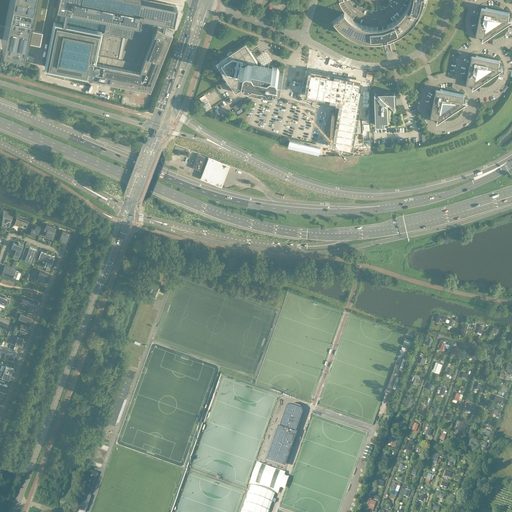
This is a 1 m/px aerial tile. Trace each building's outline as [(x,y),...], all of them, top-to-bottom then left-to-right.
[(0,0),(0,33),(3,34),(4,35),(4,36),(5,36),(6,36),(6,35),(7,35),(7,34),(18,37),(18,38),(19,38),(19,39),(20,38),(21,38),(21,37),(39,41),(47,0),(0,0)] [(55,8),(60,9),(116,20),(118,11),(156,19),(171,22),(174,5),(149,0),(57,0),(56,8),(55,8)] [(392,0),(391,2),(389,4),(387,6),(385,8),(382,9),(379,10),(376,10),(373,11),(370,10),(367,9),(364,8),(362,6),(360,5),(358,2),(356,0),(346,0),(345,0),(339,3),(341,8),(344,12),(331,22),(336,28),(342,33),(349,38),(356,41),(363,43),(371,44),(379,44),(384,43),(389,42),(394,40),(401,37),(408,33),(413,28),(418,22),(422,15),(426,8),(428,0),(427,0),(392,0)] [(481,6),(476,33),(476,34),(483,35),(482,40),(511,20),(511,19),(507,19),(509,12),(508,12),(481,6)] [(154,27),(156,19),(118,11),(116,20),(60,9),(57,20),(53,19),(54,20),(44,66),(87,75),(87,76),(89,67),(92,68),(90,76),(91,75),(128,83),(133,84),(148,87),(171,30),(155,24),(154,27)] [(228,55),(225,57),(222,72),(224,75),(227,79),(235,92),(254,80),(269,83),(270,82),(270,81),(274,82),(278,80),(282,81),(283,72),(279,72),(277,68),(272,68),(273,67),(273,66),(265,64),(265,63),(265,61),(262,60),(262,63),(261,63),(257,62),(248,48),(245,44),(232,52),(228,55)] [(10,48),(8,53),(33,61),(35,56),(10,48)] [(472,54),(466,81),(466,82),(473,83),(472,88),(503,68),(498,67),(499,60),(499,59),(499,60),(472,54)] [(308,94),(306,103),(333,115),(329,143),(357,148),(375,148),(371,85),(364,84),(361,103),(360,103),(362,90),(361,90),(362,83),(343,80),(314,75),(311,95),(308,94)] [(463,93),(440,89),(436,88),(430,115),(437,117),(436,122),(467,102),(462,101),(463,93)] [(395,108),(394,91),(378,92),(376,94),(374,92),(375,125),(385,124),(385,121),(388,121),(388,106),(389,106),(390,104),(395,108)] [(241,101),(234,106),(236,109),(243,105),(241,101)] [(210,159),(197,154),(192,168),(204,173),(210,159)] [(210,158),(210,159),(204,173),(204,174),(202,178),(223,186),(228,175),(231,166),(210,158)] [(1,208),(0,209),(0,214),(2,215),(2,218),(1,223),(1,226),(6,228),(7,226),(8,226),(10,223),(10,222),(12,216),(11,216),(12,212),(1,208)] [(25,228),(28,220),(17,216),(14,222),(14,223),(18,225),(19,221),(23,223),(21,226),(25,228)] [(54,232),(56,228),(46,224),(43,230),(46,231),(44,235),(46,236),(51,238),(52,238),(54,232)] [(39,230),(40,227),(35,225),(34,228),(32,227),(29,234),(34,236),(35,232),(38,233),(39,230)] [(61,232),(60,232),(60,237),(58,240),(63,241),(63,244),(67,244),(71,234),(70,234),(70,233),(62,230),(61,232)] [(17,259),(23,244),(18,242),(17,244),(13,242),(11,246),(16,248),(12,258),(17,259)] [(25,246),(22,254),(26,256),(24,260),(33,263),(37,253),(35,252),(36,249),(29,247),(25,246)] [(48,261),(45,267),(50,269),(54,259),(52,259),(53,255),(44,252),(41,251),(39,255),(38,258),(48,261)] [(18,271),(4,266),(1,273),(5,275),(5,276),(8,277),(8,276),(15,279),(18,271)] [(36,275),(35,278),(39,280),(39,281),(44,283),(44,281),(45,281),(48,276),(49,273),(39,270),(39,271),(37,275),(36,275)] [(152,284),(148,295),(154,298),(159,286),(152,284)] [(5,308),(9,297),(8,298),(4,296),(0,294),(0,302),(2,303),(1,306),(5,307),(5,308)] [(36,307),(38,302),(22,297),(21,301),(29,305),(30,305),(30,306),(30,307),(28,310),(34,313),(35,310),(35,309),(34,308),(35,308),(36,308),(36,307)] [(17,310),(15,316),(28,321),(29,318),(31,319),(32,316),(31,316),(31,315),(17,310)] [(0,320),(2,321),(1,323),(7,325),(8,321),(9,318),(8,318),(8,316),(0,313),(0,320)] [(27,331),(29,326),(21,323),(19,328),(21,329),(20,332),(25,334),(26,331),(27,331)] [(22,341),(23,337),(13,334),(11,341),(22,345),(21,346),(22,346),(22,345),(23,341),(22,341)] [(10,367),(5,366),(3,372),(1,372),(0,374),(0,376),(3,378),(9,380),(13,369),(13,368),(10,366),(10,367)] [(107,414),(104,421),(114,425),(116,421),(115,420),(122,403),(119,403),(121,397),(124,398),(125,399),(132,378),(135,371),(125,367),(115,394),(113,400),(112,400),(107,414)] [(295,436),(303,414),(303,413),(303,412),(303,411),(302,411),(302,410),(301,409),(300,409),(292,406),(291,406),(290,406),(289,406),(289,407),(288,407),(287,407),(287,408),(279,431),(278,432),(280,433),(270,458),(284,463),(288,451),(290,446),(291,446),(294,438),(295,436)] [(367,447),(362,462),(368,464),(373,449),(367,447)] [(91,494),(98,474),(88,470),(79,494),(80,494),(73,511),(78,511),(79,511),(82,511),(85,511),(90,497),(89,497),(91,494)] [(268,511),(275,494),(251,486),(241,511),(268,511)]
